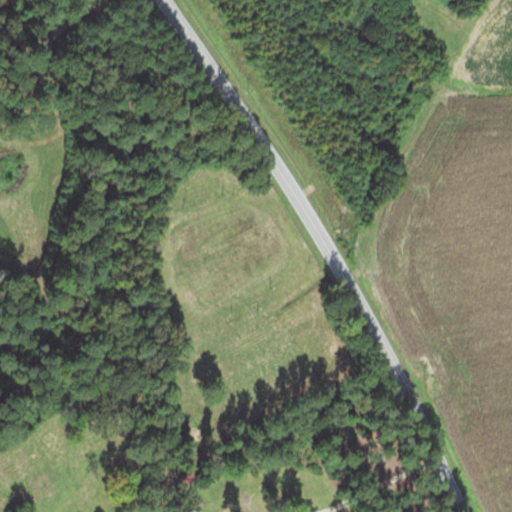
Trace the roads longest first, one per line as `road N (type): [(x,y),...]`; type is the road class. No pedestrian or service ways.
road 1 (tertiary): [(463,511),(379,331),(162,0)]
road 2 (residential): [(442,461),(316,511)]
